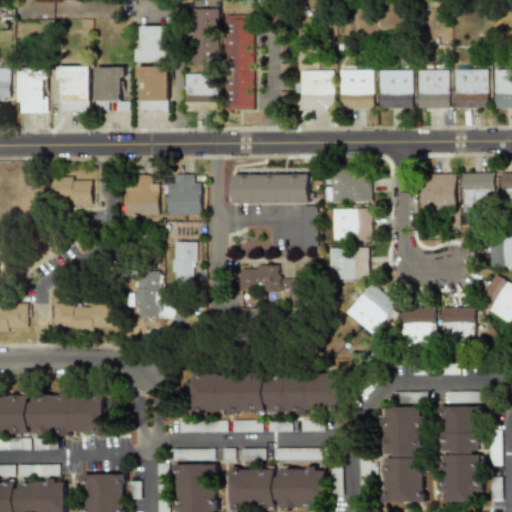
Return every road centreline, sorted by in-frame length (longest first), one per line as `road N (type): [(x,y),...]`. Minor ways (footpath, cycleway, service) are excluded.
road 1 (residential): [(0,143),(511,140)]
road 2 (residential): [(147,436),(333,439),(384,389),(511,382)]
road 3 (residential): [(399,141),(402,281),(451,283)]
road 4 (residential): [(0,361),(111,357),(134,365),(146,384)]
road 5 (residential): [(0,453),(149,451)]
